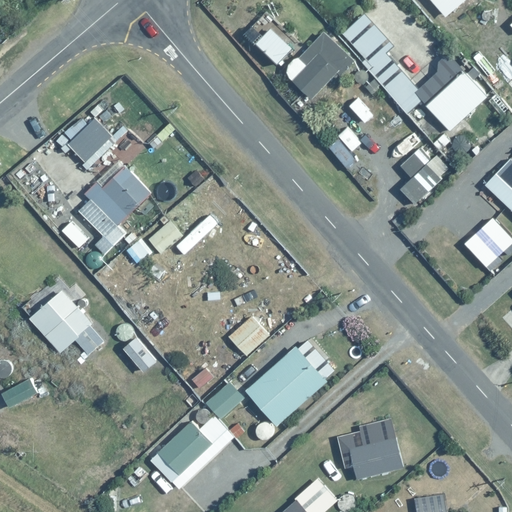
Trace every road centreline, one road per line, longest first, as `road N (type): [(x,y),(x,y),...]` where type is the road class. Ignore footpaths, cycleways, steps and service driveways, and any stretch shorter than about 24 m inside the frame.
road 1 (tertiary): [(137,0),(511,431)]
road 2 (unclassified): [(0,103),(122,0)]
